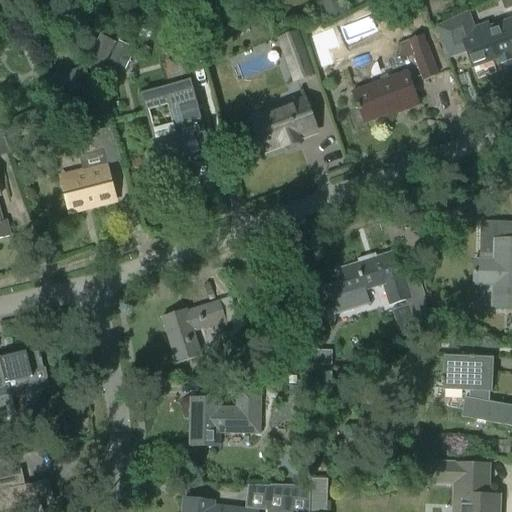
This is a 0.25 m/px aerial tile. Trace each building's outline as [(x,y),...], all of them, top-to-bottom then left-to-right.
[(320,0),(328,17),(342,11),(337,0),(320,0)] [(511,9),(511,0),(498,0),(499,0),(503,13),(511,9)] [(511,54),(511,53),(511,21),(483,32),(481,28),(470,32),(463,15),(436,28),(441,40),(450,37),(456,55),(466,52),(472,68),(497,59),(499,65),(511,60),(511,54)] [(296,82),(318,74),(303,28),(280,36),(296,82)] [(199,40),(203,56),(213,53),(209,38),(199,40)] [(115,47),(100,39),(90,59),(93,61),(89,68),(49,86),(57,103),(96,85),(115,47)] [(123,72),(131,57),(129,56),(133,49),(117,41),(115,47),(104,68),(119,75),(122,71),(123,72)] [(413,55),(423,81),(438,76),(428,49),(413,55)] [(352,93),(364,125),(393,114),(394,116),(419,107),(407,73),(352,93)] [(140,95),(161,171),(192,163),(191,156),(210,151),(203,128),(202,128),(201,125),(202,124),(190,81),(140,95)] [(329,119),(319,89),(304,94),(314,124),(329,119)] [(251,121),(263,152),(282,145),(284,149),(299,143),(297,139),(317,132),(305,101),(251,121)] [(119,158),(109,131),(98,134),(103,154),(105,162),(119,158)] [(0,160),(10,156),(0,134),(0,160)] [(115,202),(105,162),(103,154),(85,158),(79,160),(83,174),(61,180),(69,211),(88,206),(89,209),(115,202)] [(0,218),(0,196),(1,196),(0,192),(0,240),(9,237),(5,222),(1,223),(0,218)] [(491,308),(511,308),(511,224),(480,223),(480,245),(479,257),(493,257),(493,261),(474,260),(473,286),(492,287),(491,308)] [(391,307),(410,301),(404,283),(395,254),(339,272),(343,284),(325,290),(333,316),(352,310),(348,297),(363,292),(364,293),(368,292),(368,290),(384,285),(391,307)] [(416,336),(426,336),(426,300),(407,307),(416,336)] [(162,319),(176,366),(201,358),(193,333),(213,327),(214,331),(227,327),(219,303),(187,313),(186,311),(162,319)] [(427,311),(427,334),(444,334),(444,311),(427,311)] [(50,389),(45,369),(43,370),(39,353),(2,361),(1,358),(0,358),(0,419),(15,415),(11,396),(20,394),(32,401),(39,390),(46,388),(46,390),(50,389)] [(329,366),(329,355),(317,354),(317,366),(329,366)] [(442,391),(469,392),(469,399),(465,398),(461,418),(511,427),(511,407),(488,402),(488,393),(491,393),(493,359),(474,358),(474,357),(469,356),(469,357),(443,356),(443,374),(440,375),(440,383),(442,383),(442,391)] [(331,387),(331,373),(318,373),(318,387),(331,387)] [(236,409),(220,408),(220,400),(190,400),(189,447),(219,447),(219,434),(260,435),(260,389),(236,389),(236,409)] [(495,511),(496,505),(488,505),(488,497),(486,497),(487,467),(429,465),(429,480),(458,481),(457,506),(463,506),(462,511),(495,511)] [(0,511),(15,511),(37,508),(38,511),(42,511),(41,507),(52,504),(48,483),(18,489),(15,474),(0,477),(0,511)] [(325,511),(326,481),(312,481),(310,511),(325,511)] [(307,511),(308,489),(271,487),(268,511),(307,511)] [(230,511),(214,510),(215,503),(184,499),(182,511),(257,511),(258,511),(236,509),(235,511),(230,511)]
